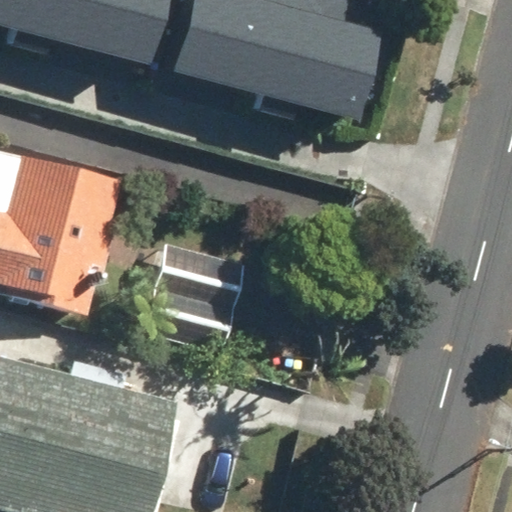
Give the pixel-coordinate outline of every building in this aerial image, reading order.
[(0,0),(0,51),(129,87),(153,0),(0,0)] [(282,0),(162,0),(143,72),(352,130),(381,27),(282,0)] [(0,312),(52,325),(61,288),(89,295),(115,182),(0,154),(0,312)] [(149,246),(126,342),(216,364),(240,267),(149,246)] [(133,511),(141,483),(134,482),(139,466),(154,470),(169,411),(102,394),(109,367),(58,354),(51,381),(0,367),(0,511),(133,511)]
